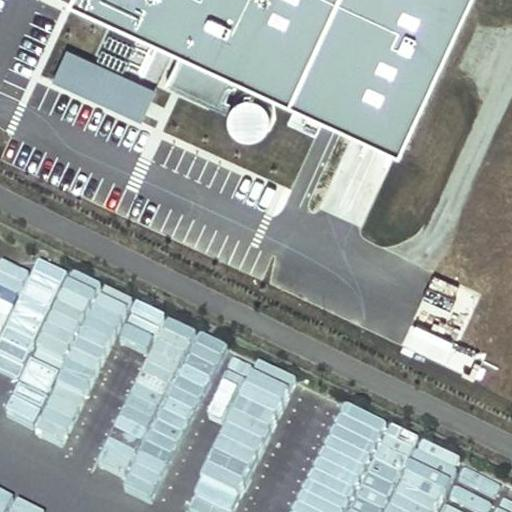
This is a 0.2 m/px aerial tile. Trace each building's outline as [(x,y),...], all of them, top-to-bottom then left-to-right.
[(475,0),(82,0),(407,148),(475,0)] [(50,137),(46,146),(78,162),(83,152),(50,137)] [(7,331),(36,344),(68,271),(39,259),(7,331)] [(81,335),(101,282),(71,271),(51,324),(81,335)] [(124,326),(134,299),(104,288),(94,316),(124,326)] [(97,466),(128,480),(193,330),(166,318),(167,316),(136,303),(105,374),(131,386),(97,466)] [(178,449),(229,347),(201,333),(150,435),(178,449)] [(198,504),(217,511),(233,511),(265,438),(298,452),(324,390),(229,349),(180,462),(210,475),(198,504)] [(309,511),(355,407),(327,395),(281,498),(309,511)] [(350,503),(389,423),(361,409),(322,490),(350,503)] [(385,511),(418,437),(389,424),(350,511),(385,511)] [(511,511),(511,493),(510,494),(504,511),(494,511),(506,477),(465,464),(477,462),(420,443),(407,481),(441,492),(446,491),(438,511),(511,511)] [(173,466),(168,480),(197,491),(202,477),(173,466)]
